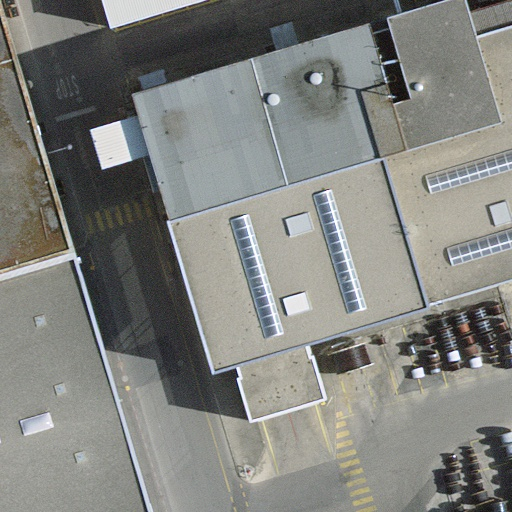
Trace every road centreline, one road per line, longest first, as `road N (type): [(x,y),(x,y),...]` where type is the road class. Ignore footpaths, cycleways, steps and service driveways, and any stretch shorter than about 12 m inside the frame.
road 1 (residential): [(62,0),(217,511)]
road 2 (residential): [(243,511),(372,475),(474,405),(511,394)]
